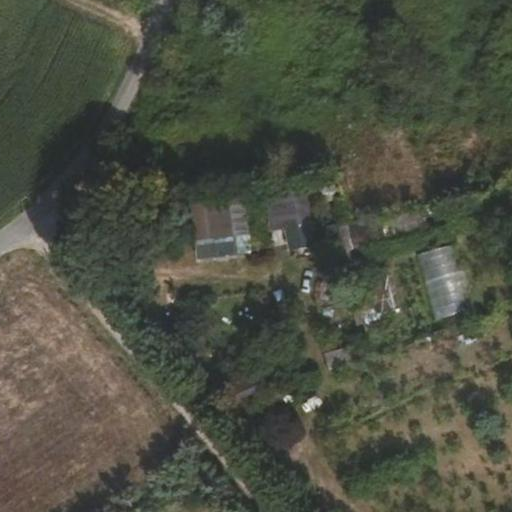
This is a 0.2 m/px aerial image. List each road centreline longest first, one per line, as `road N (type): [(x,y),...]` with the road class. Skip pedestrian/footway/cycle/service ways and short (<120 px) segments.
road 1 (track): [(14,234),(278,511)]
road 2 (unclassified): [(0,242),(98,148),(176,0)]
